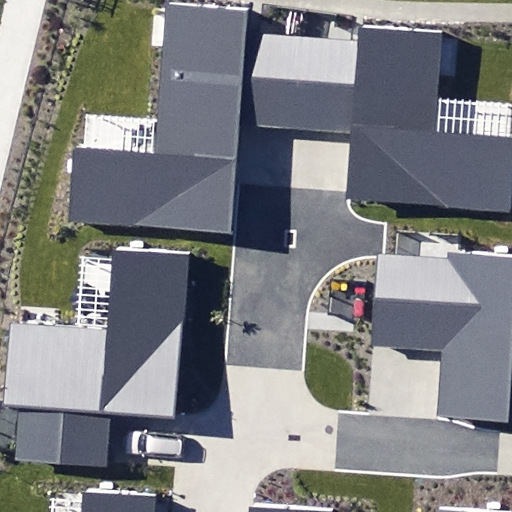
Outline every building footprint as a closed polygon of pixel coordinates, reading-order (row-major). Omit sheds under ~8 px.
[(298,124),(304,36),(247,31),(248,13),(169,6),(168,10),(166,46),(160,121),(157,157),(83,151),(78,151),(72,217),(224,229),(233,119),(298,124)] [(357,40),(304,36),(298,124),(356,128),(350,194),(506,207),(511,140),(509,139),(430,133),(432,97),(434,75),(437,38),(437,34),(358,28),(357,40)] [(449,345),(444,410),(511,414),(511,255),(508,255),(494,254),(449,251),(448,261),(380,256),(374,340),(449,345)] [(15,408),(12,465),(110,471),(113,414),(173,418),(182,261),(119,257),(119,259),(115,334),(78,331),(10,327),(5,407),(15,408)] [(155,511),(156,500),(78,495),(78,499),(77,511),(155,511)]
